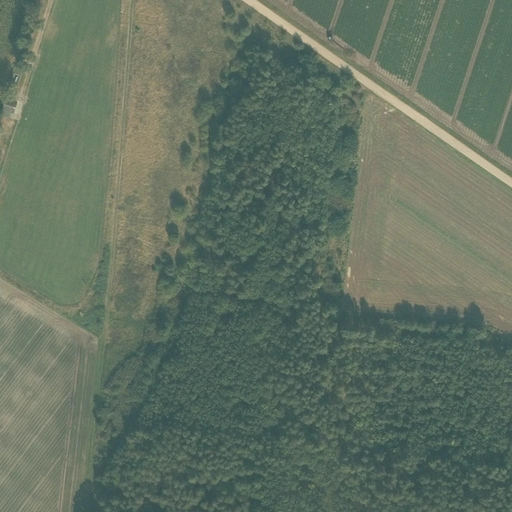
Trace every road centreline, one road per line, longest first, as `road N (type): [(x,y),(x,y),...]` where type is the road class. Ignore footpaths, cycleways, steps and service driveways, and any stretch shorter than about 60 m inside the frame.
road 1 (track): [(133,0),(90,511)]
road 2 (track): [(246,0),(511,183)]
